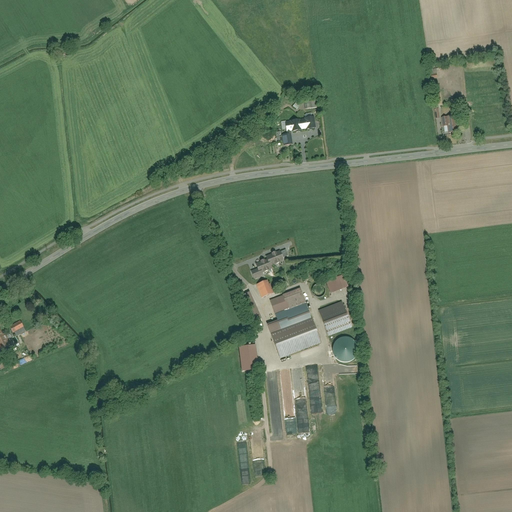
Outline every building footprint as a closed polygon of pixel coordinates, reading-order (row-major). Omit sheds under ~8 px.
[(285,123),(287,131),(292,131),(293,131),(301,130),(301,129),(307,128),(307,129),(315,128),(314,117),(305,118),(305,120),(299,121),(299,120),(291,121),(291,122),(285,123)] [(449,127),(449,135),(460,133),(458,117),(442,119),(443,128),(449,127)] [(282,136),(284,147),(293,146),(291,135),(282,136)] [(257,270),(251,272),(254,281),(264,277),(262,274),(272,270),(271,267),(284,262),(282,259),(288,257),(286,251),(281,252),(281,251),(265,257),(266,260),(255,264),(257,270)] [(269,274),(272,284),(281,282),(278,271),(269,274)] [(326,283),(331,295),(349,287),(343,275),(326,283)] [(267,281),(256,286),(262,300),(273,296),(267,281)] [(309,290),(310,295),(313,298),(318,300),(322,299),(325,296),(327,293),(327,289),(325,285),(320,282),(317,282),(311,285),(309,290)] [(284,337),(314,326),(300,290),(276,299),(281,313),(275,315),(284,337)] [(319,312),(329,337),(352,328),(342,303),(319,312)] [(250,317),(255,330),(263,327),(258,315),(250,317)] [(9,327),(13,335),(22,330),(18,322),(9,327)] [(0,326),(0,350),(10,346),(0,326)] [(0,364),(0,370),(12,365),(9,360),(0,364)]
